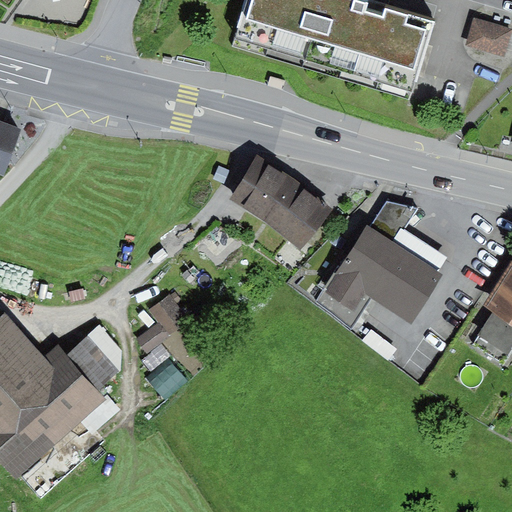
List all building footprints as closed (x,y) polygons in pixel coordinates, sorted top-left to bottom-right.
[(433,23),(355,0),(246,0),(232,47),(411,99),(433,23)] [(511,34),(511,28),(475,18),(467,46),(505,57),(511,34)] [(269,76),(267,85),(282,89),(285,80),(269,76)] [(0,174),(5,176),(22,129),(0,121),(0,174)] [(302,252),(332,210),(260,158),(229,200),(302,252)] [(433,274),(352,222),(311,286),(343,307),(356,286),(405,318),(433,274)] [(284,243),(270,260),(289,275),(303,258),(284,243)] [(511,267),(506,263),(477,307),(511,329),(511,267)] [(188,322),(169,297),(150,311),(159,323),(134,341),(144,355),(188,322)] [(0,465),(15,482),(104,400),(56,348),(41,361),(0,316),(0,465)] [(123,380),(85,335),(68,349),(98,384),(105,378),(113,389),(123,380)]
